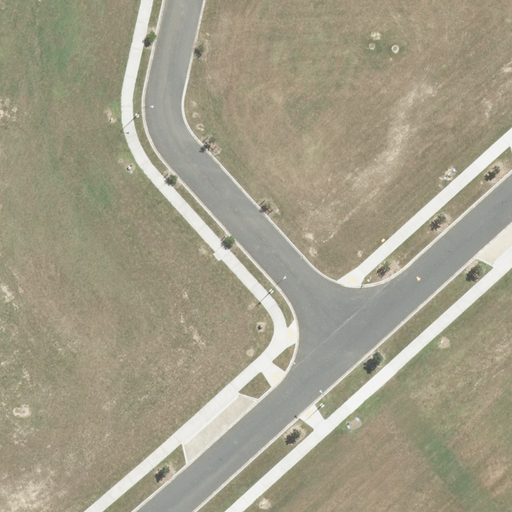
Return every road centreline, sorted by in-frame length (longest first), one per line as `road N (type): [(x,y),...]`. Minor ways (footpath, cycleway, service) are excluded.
road 1 (residential): [(353,343),(192,161),(171,123),(189,0)]
road 2 (residential): [(353,343),(160,511)]
road 3 (residential): [(511,206),(353,343)]
